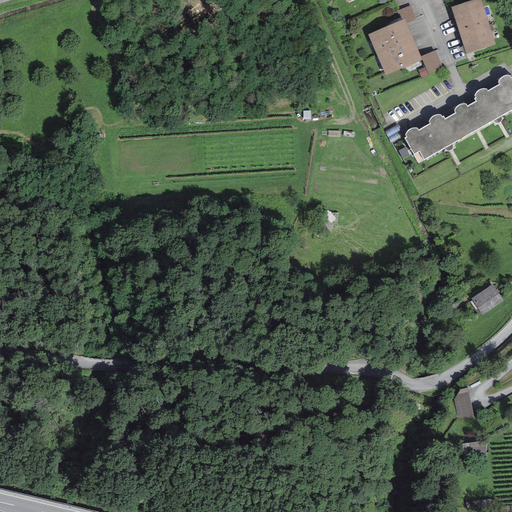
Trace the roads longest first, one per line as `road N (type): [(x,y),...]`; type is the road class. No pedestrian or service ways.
road 1 (residential): [(0,352),(108,365),(188,359),(374,369),(413,384),(446,377),(474,358)]
road 2 (track): [(302,0),(353,113),(296,121)]
